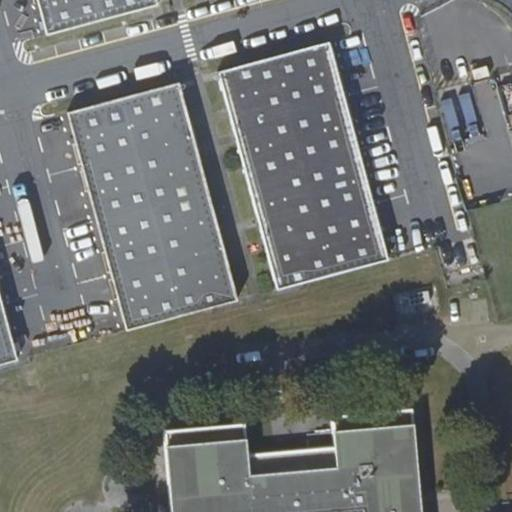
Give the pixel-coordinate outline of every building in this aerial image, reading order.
[(34,0),(43,34),(152,5),(157,4),(155,0),(34,0)] [(357,152),(328,43),(219,73),(216,73),(227,114),(228,119),(233,135),(234,138),(257,222),(258,226),(262,243),(263,246),(264,250),(275,289),(275,290),(303,283),(387,260),(357,152)] [(178,83),(66,113),(97,227),(125,331),(209,308),(237,300),(226,260),(225,257),(224,254),(219,236),(218,233),(195,149),(194,145),(190,129),(189,124),(178,83)] [(0,299),(0,364),(16,360),(0,299)] [(420,511),(420,508),(411,410),(330,417),(333,448),(275,453),(247,456),(244,425),(163,433),(170,511),(420,511)]
